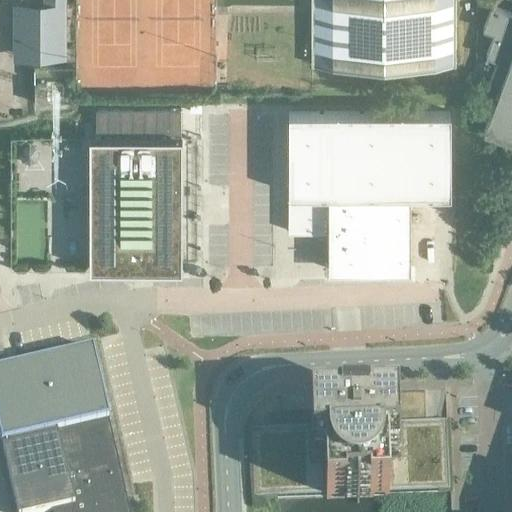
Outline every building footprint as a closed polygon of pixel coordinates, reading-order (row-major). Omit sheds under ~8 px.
[(63,57),(63,0),(46,0),(46,7),(24,7),(24,57),(63,57)] [(310,0),(311,64),(313,64),(456,64),(455,0),(310,0)] [(511,12),(492,5),(483,29),(494,33),(486,55),(497,59),(489,82),(500,86),(483,131),(511,141),(511,12)] [(35,83),(35,103),(47,103),(47,83),(35,83)] [(410,193),(450,193),(450,111),(289,111),(288,231),(328,231),(328,269),(370,269),(370,265),(388,265),(388,269),(410,269),(410,193)] [(182,269),(182,136),(89,135),(89,269),(131,269),(140,269),(182,269)] [(79,263),(80,152),(17,152),(17,263),(79,263)] [(93,351),(0,371),(0,439),(1,445),(5,444),(6,448),(2,449),(16,511),(50,511),(59,510),(59,511),(129,511),(109,421),(93,351)] [(356,499),(356,503),(359,503),(358,499),(358,497),(389,496),(389,494),(449,492),(447,422),(398,424),(397,406),(367,408),(366,393),(347,394),(348,410),(343,410),(343,409),(310,410),(311,428),(251,430),(253,499),(326,496),(326,498),(356,497),(356,499)]
